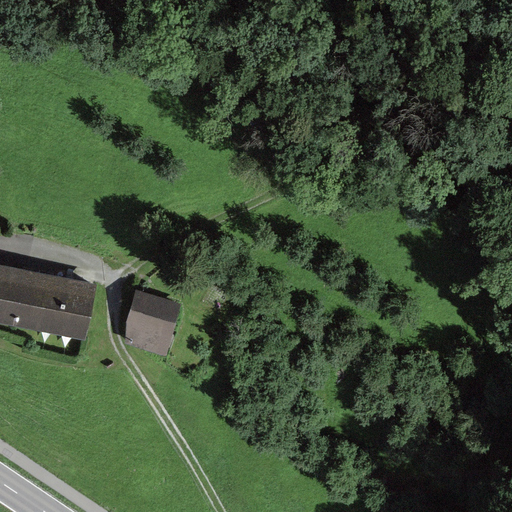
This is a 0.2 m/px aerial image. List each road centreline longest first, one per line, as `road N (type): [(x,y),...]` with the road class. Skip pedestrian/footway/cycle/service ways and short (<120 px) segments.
road 1 (track): [(223,511),(127,357),(104,268),(0,246)]
road 2 (track): [(315,177),(114,283)]
